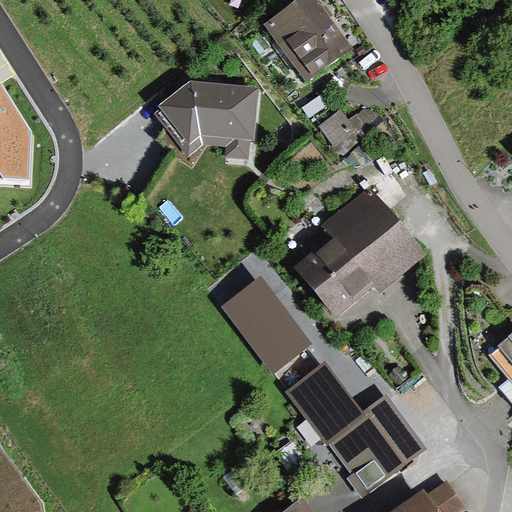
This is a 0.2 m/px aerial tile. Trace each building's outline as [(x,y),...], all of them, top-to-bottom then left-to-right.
[(321,0),(290,0),(264,19),(305,75),(352,42),(321,0)] [(254,140),(259,87),(191,81),(159,105),(161,108),(156,113),(166,128),(159,141),(188,155),(204,144),(228,146),(227,156),(248,159),(250,140),(254,140)] [(0,88),(0,183),(31,184),(33,136),(1,88),(0,88)] [(323,127),(336,148),(358,134),(345,113),(323,127)] [(309,249),(293,263),(330,308),(368,278),(378,289),(425,250),(370,183),(301,239),(309,249)] [(260,277),(221,306),(273,374),(312,344),(260,277)] [(511,334),(490,353),(511,379),(511,334)] [(326,363),(286,392),(326,446),(329,444),(352,475),(348,478),(363,498),(427,450),(386,395),(363,412),(326,363)] [(0,511),(41,511),(40,501),(0,447),(0,511)] [(425,491),(394,511),(457,511),(463,508),(447,484),(430,497),(425,491)] [(316,511),(303,497),(284,511),(316,511)]
